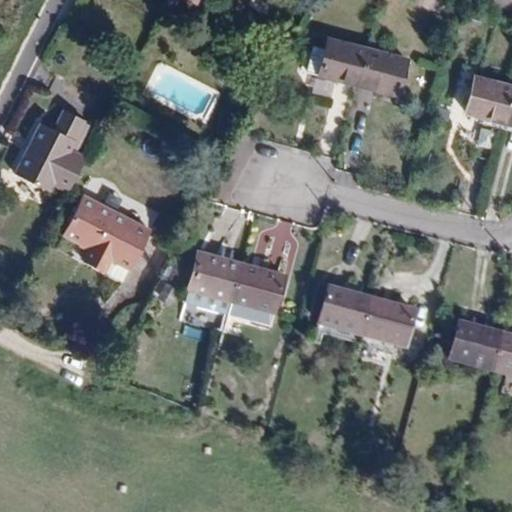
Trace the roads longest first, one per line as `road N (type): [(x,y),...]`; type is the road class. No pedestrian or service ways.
road 1 (residential): [(511,224),(501,232),(277,184)]
road 2 (residential): [(0,120),(61,0)]
